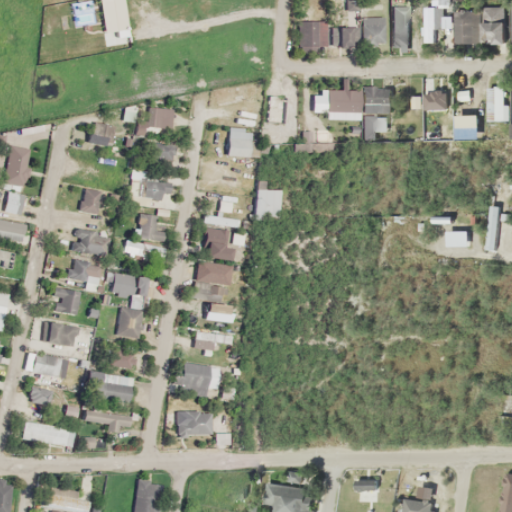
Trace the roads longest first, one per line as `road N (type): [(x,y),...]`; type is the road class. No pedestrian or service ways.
road 1 (residential): [(511,454),(0,465)]
road 2 (residential): [(148,463),(201,101)]
road 3 (residential): [(0,440),(64,125)]
road 4 (residential): [(511,66),(277,66)]
